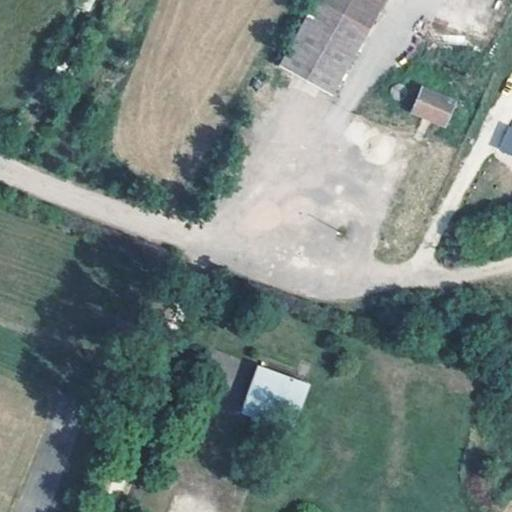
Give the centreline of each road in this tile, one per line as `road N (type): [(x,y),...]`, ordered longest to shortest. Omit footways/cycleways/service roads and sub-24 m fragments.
road 1 (unclassified): [(0,169),(328,284)]
road 2 (unknown): [(205,241),(105,511)]
road 3 (track): [(511,259),(427,279),(328,284)]
road 4 (unknown): [(427,279),(511,122)]
